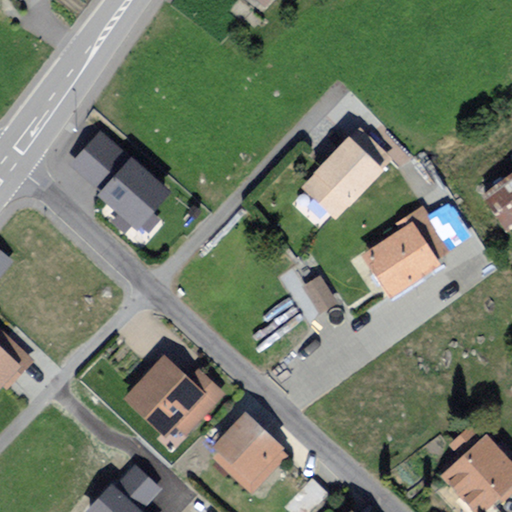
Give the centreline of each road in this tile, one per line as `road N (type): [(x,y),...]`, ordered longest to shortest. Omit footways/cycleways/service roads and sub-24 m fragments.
road 1 (residential): [(9,165),(397,511)]
road 2 (secondary): [(132,0),(9,165)]
